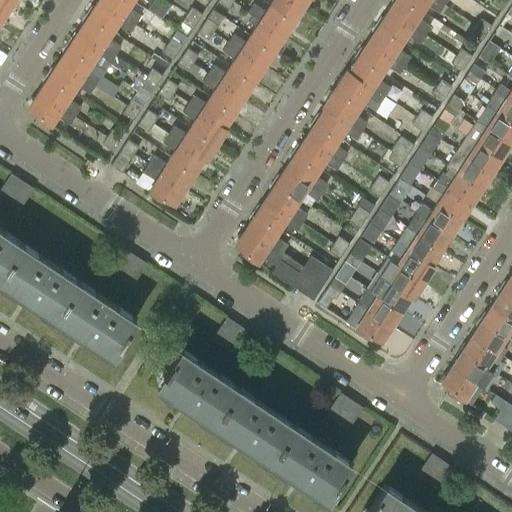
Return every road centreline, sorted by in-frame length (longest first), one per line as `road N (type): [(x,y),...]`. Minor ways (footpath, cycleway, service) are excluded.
road 1 (residential): [(199,266),(367,0)]
road 2 (residential): [(254,511),(0,341)]
road 3 (residential): [(403,402),(199,266)]
road 4 (residential): [(199,266),(0,132)]
road 5 (residential): [(511,239),(403,402)]
road 6 (tertiary): [(156,511),(0,407)]
road 7 (residential): [(511,473),(403,402)]
road 8 (residential): [(69,0),(0,106)]
